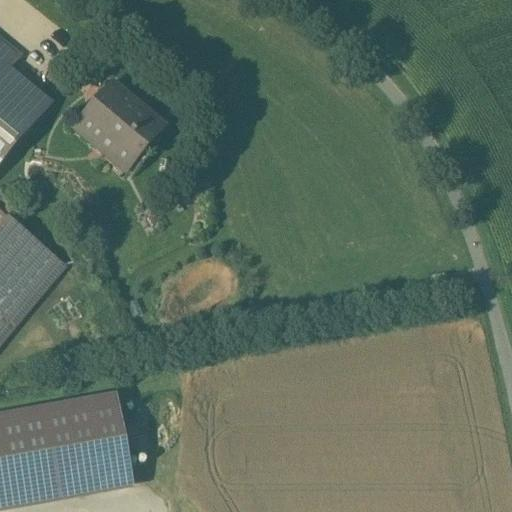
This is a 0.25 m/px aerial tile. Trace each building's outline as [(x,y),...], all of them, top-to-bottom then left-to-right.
[(0,185),(59,117),(12,75),(22,63),(0,43),(0,145),(8,152),(0,161),(0,185)] [(137,117),(107,91),(72,134),(124,177),(160,133),(138,115),(137,117)] [(0,326),(53,264),(0,219),(0,326)] [(448,274),(429,278),(432,291),(450,287),(448,274)] [(110,399),(0,419),(0,499),(124,476),(110,399)]
